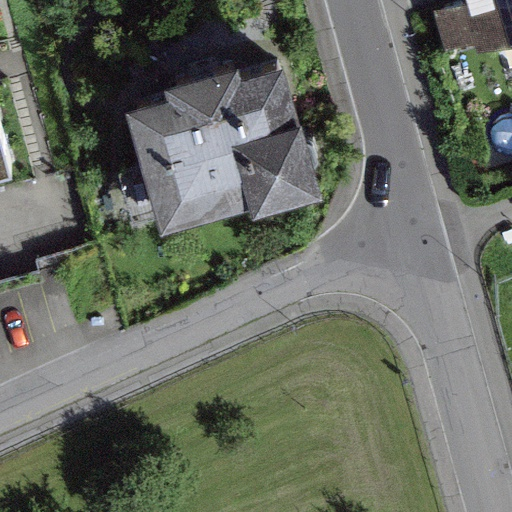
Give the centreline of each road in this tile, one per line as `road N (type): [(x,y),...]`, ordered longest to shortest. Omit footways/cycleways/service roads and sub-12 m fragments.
road 1 (residential): [(0,421),(413,235)]
road 2 (residential): [(413,235),(493,511)]
road 3 (residential): [(353,0),(413,235)]
